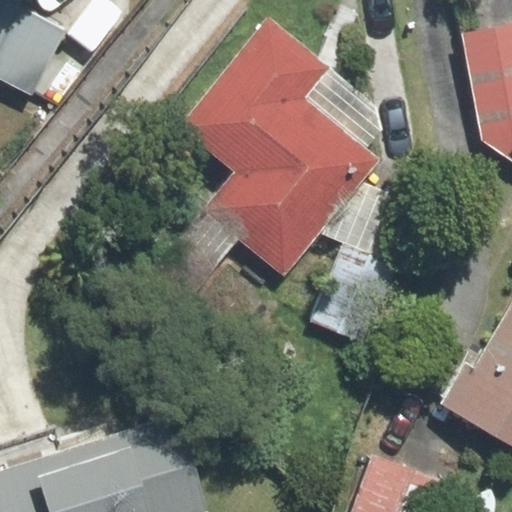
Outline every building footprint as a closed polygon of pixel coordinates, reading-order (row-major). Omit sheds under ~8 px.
[(59,34),(0,5),(0,76),(31,91),(59,34)] [(309,322),(367,346),(424,205),(363,181),(368,167),(367,149),(381,130),(376,107),(269,17),(179,124),(236,172),(204,209),(284,276),(319,235),(341,244),(309,322)] [(511,25),(464,34),(483,139),(511,158),(511,25)] [(511,306),(476,369),(465,363),(441,404),(511,444),(511,306)] [(0,511),(197,511),(210,508),(179,410),(59,448),(54,431),(0,447),(0,511)] [(436,511),(448,482),(373,456),(353,511),(436,511)]
